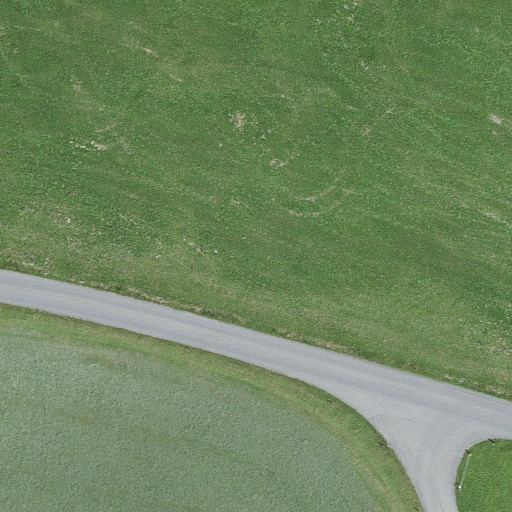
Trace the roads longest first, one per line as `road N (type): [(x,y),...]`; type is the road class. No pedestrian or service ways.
road 1 (unclassified): [(0,287),(511,427)]
road 2 (track): [(397,390),(450,511)]
